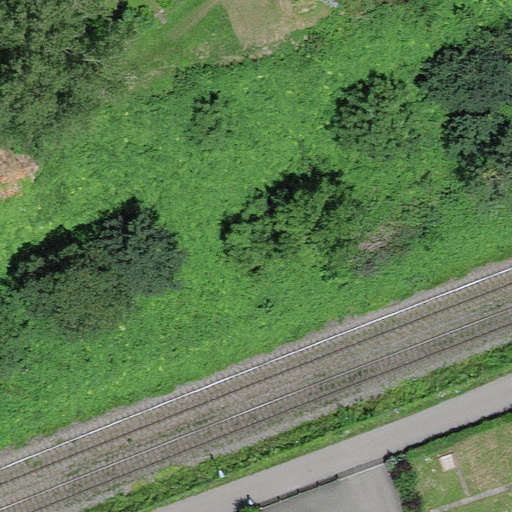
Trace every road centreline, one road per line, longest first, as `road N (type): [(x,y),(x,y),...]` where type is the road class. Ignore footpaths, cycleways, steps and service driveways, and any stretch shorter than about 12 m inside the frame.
road 1 (residential): [(511,370),(148,511)]
road 2 (track): [(0,103),(115,65),(198,0)]
